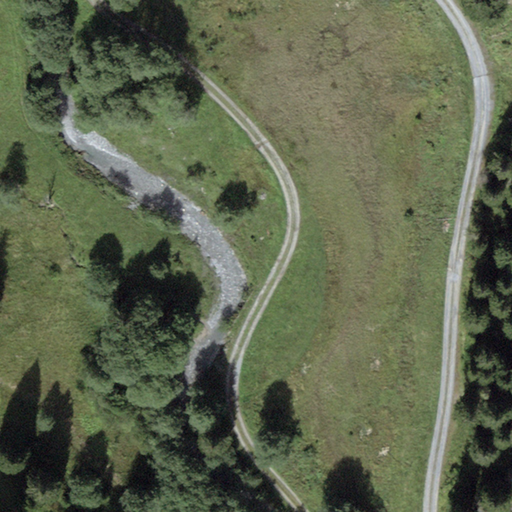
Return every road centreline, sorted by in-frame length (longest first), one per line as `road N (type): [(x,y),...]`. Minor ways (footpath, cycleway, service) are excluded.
road 1 (track): [(115,0),(236,110),(288,187),(294,222),(285,256),(251,321),(231,392),(257,459),(300,511)]
road 2 (track): [(432,511),(462,241),(485,126),(478,61),(446,0)]
